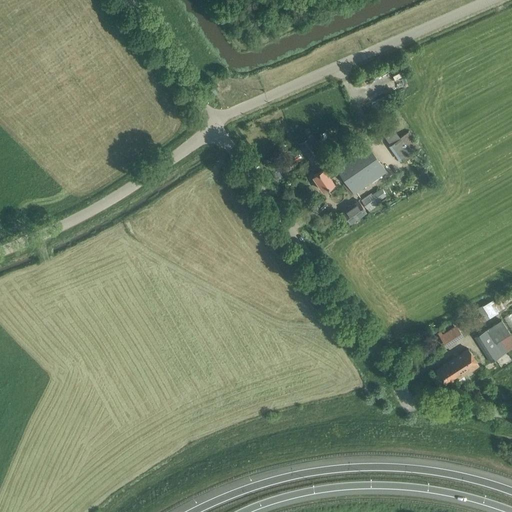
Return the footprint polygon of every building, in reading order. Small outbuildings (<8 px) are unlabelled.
[(390,122),(380,129),(390,144),(388,145),(399,160),(419,146),(408,131),(400,137),(390,122)] [(311,134),(298,143),(312,163),(325,154),(311,134)] [(333,162),(339,171),(354,193),(386,170),(365,140),(333,162)] [(323,168),(313,176),(323,190),(334,183),(330,178),(339,171),(333,162),(331,160),(322,166),(323,168)] [(371,192),(361,199),(368,210),(378,203),(377,201),(381,198),(377,191),(376,190),(371,193),(371,192)] [(359,200),(358,201),(343,211),(350,222),(367,211),(359,200)] [(498,295),(481,305),(488,316),(505,306),(498,295)] [(482,316),(476,320),(478,324),(485,321),(482,316)] [(474,336),(490,362),(508,351),(501,339),(509,334),(501,320),(474,336)] [(441,331),(438,333),(445,344),(459,335),(454,326),(442,334),(441,331)] [(479,365),(473,356),(469,349),(444,364),(436,369),(444,383),(456,376),(457,378),(479,365)] [(501,386),(496,389),(502,400),(507,396),(501,386)]
